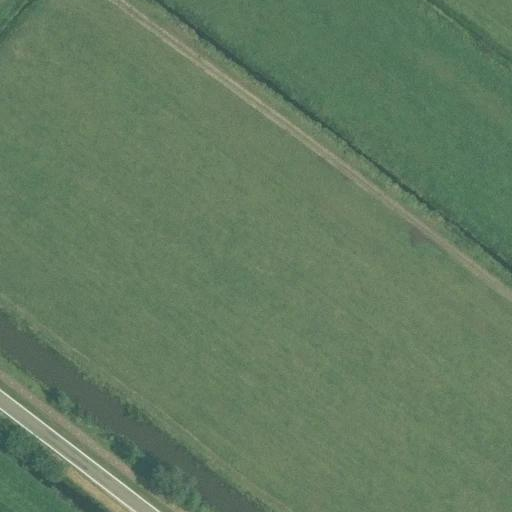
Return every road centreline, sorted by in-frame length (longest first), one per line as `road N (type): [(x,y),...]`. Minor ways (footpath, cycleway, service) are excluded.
road 1 (track): [(511,302),(113,0)]
road 2 (tertiary): [(138,511),(0,406)]
